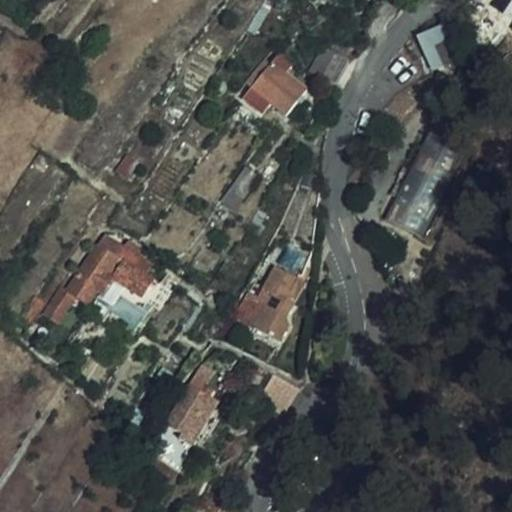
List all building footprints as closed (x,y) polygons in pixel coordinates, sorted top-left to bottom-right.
[(437,67),(463,54),(467,29),(459,15),(418,31),(437,67)] [(313,70),(339,88),(354,63),(328,47),(313,70)] [(274,62),(289,75),(295,68),(280,55),(274,62)] [(254,87),(273,63),(267,58),(247,82),(254,87)] [(309,92),(289,75),(274,62),(273,63),(254,87),(247,95),(266,112),(272,105),(287,117),(309,92)] [(264,114),(266,112),(247,95),(246,97),(264,114)] [(443,124),(435,120),(432,128),(440,132),(443,124)] [(423,131),(392,223),(429,236),(460,143),(423,131)] [(222,199),(237,209),(259,176),(245,167),(222,199)] [(283,230),(311,238),(319,208),(320,184),(309,182),(283,230)] [(141,254),(144,249),(131,240),(127,246),(106,233),(69,289),(77,295),(88,303),(97,289),(103,293),(104,291),(112,296),(141,254)] [(141,254),(112,296),(116,299),(125,286),(160,308),(173,291),(147,275),(152,265),(144,260),(145,258),(141,254)] [(248,296),(236,320),(284,343),(293,325),(288,322),(296,304),(288,300),(298,277),(275,266),(263,289),(273,293),(267,305),(248,296)] [(61,292),(65,286),(63,285),(44,312),(58,322),(71,303),(59,295),(61,292)] [(69,289),(65,286),(61,292),(73,300),(77,295),(69,289)] [(73,300),(61,292),(59,295),(71,303),(73,300)] [(343,331),(342,347),(349,347),(351,331),(343,331)] [(277,372),(260,396),(285,411),(304,386),(277,372)] [(183,435),(167,457),(182,468),(191,453),(187,450),(211,413),(202,406),(205,400),(187,389),(169,425),(183,435)] [(232,511),(236,503),(226,499),(218,511),(232,511)]
